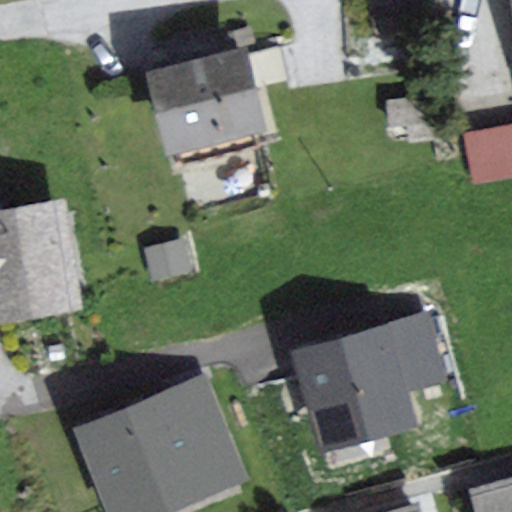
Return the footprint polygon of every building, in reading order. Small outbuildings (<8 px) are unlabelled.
[(415,0),(373,0),(377,23),(419,16),(415,0)] [(257,53),(163,75),(183,159),(277,137),(257,53)] [(511,116),(466,124),(475,181),(511,174),(511,116)] [(72,200),(0,211),(0,316),(88,303),(72,200)] [(186,241),(148,248),(155,283),(193,276),(186,241)] [(430,304),(294,348),(327,449),(416,420),(406,390),(453,374),(430,304)] [(211,381),(87,433),(120,511),(206,511),(258,490),(211,381)] [(511,511),(511,484),(480,493),(485,511),(511,511)]
